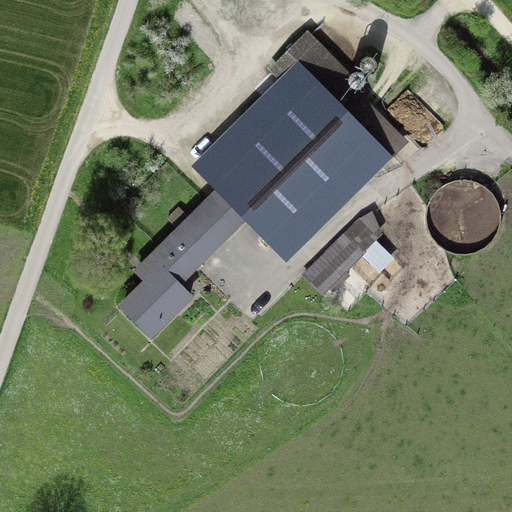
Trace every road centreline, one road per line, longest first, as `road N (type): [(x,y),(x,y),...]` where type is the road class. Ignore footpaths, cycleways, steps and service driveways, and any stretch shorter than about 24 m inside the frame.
road 1 (residential): [(51,221),(128,0)]
road 2 (unclassified): [(0,363),(51,221)]
